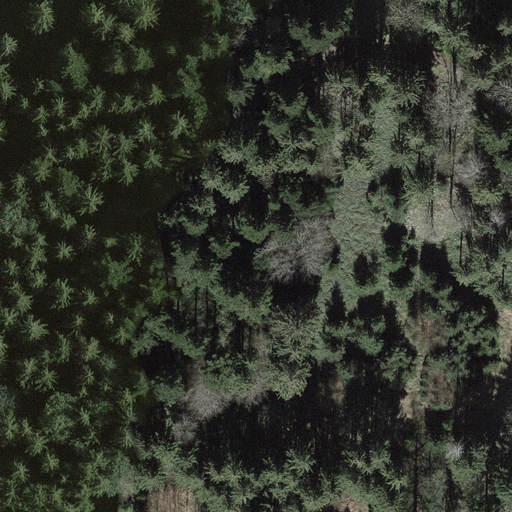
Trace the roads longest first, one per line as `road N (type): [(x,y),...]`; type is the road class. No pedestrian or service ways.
road 1 (track): [(0,380),(51,333),(126,224),(243,97),(316,50)]
road 2 (track): [(511,103),(402,43),(376,39),(316,50)]
road 3 (track): [(0,128),(58,0)]
road 4 (track): [(316,50),(188,0)]
